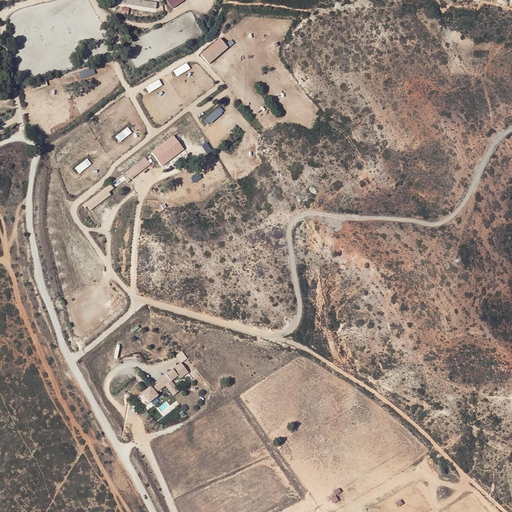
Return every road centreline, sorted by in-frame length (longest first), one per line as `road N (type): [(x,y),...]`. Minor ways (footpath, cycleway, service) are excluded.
road 1 (unclassified): [(0,149),(21,137),(33,142),(29,206),(43,291),(75,369),(158,511)]
road 2 (track): [(0,260),(7,261),(29,335),(132,511)]
road 3 (track): [(40,0),(2,14),(21,137)]
